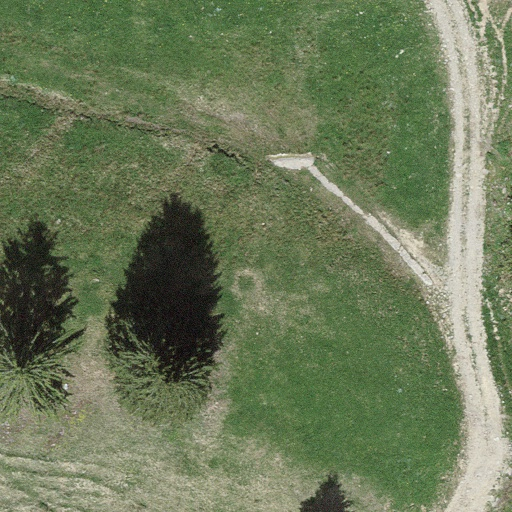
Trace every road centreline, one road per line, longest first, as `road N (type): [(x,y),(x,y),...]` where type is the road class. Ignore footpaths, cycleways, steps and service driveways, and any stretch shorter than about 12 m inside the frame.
road 1 (track): [(0,45),(292,169),(376,226),(461,344),(485,410),(489,471),(466,511)]
road 2 (track): [(320,0),(264,156)]
